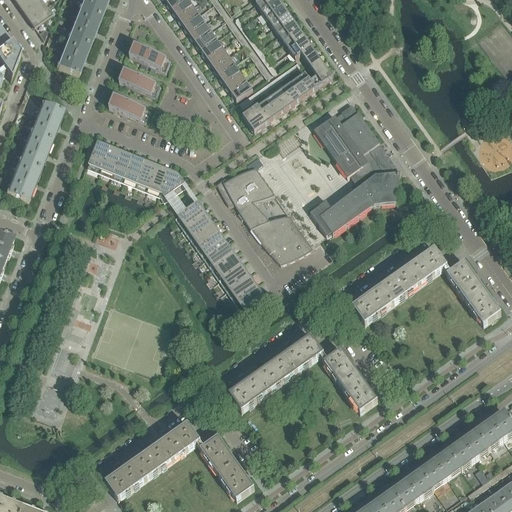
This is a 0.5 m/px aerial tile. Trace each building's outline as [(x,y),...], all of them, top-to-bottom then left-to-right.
[(23,15),(40,3),(38,0),(25,0),(17,6),(23,15)] [(108,5),(109,0),(83,0),(79,13),(101,22),(106,10),(108,5)] [(171,14),(188,2),(186,0),(172,0),(166,5),(171,14)] [(214,9),(218,6),(213,0),(208,0),(214,9)] [(262,17),(278,5),(274,0),(268,0),(256,8),(262,17)] [(177,22),(194,10),(188,2),(171,14),(177,22)] [(29,23),(46,11),(40,3),(23,15),(29,23)] [(268,25),(284,13),(278,5),(262,17),(268,25)] [(220,17),(224,14),(218,6),(214,9),(220,17)] [(183,30),(200,19),(194,10),(177,22),(183,30)] [(29,23),(38,36),(43,33),(40,28),(52,20),(46,11),(29,23)] [(96,34),(101,22),(79,13),(67,42),(89,51),(94,39),(95,39),(97,35),(96,34)] [(273,32),(289,21),(284,13),(268,25),(273,32)] [(226,25),(230,23),(224,14),(220,17),(226,25)] [(189,39),(206,27),(200,19),(183,30),(189,39)] [(240,32),(244,29),(238,21),(236,23),(236,26),(240,32)] [(279,40),(295,29),(289,21),(273,32),(279,40)] [(232,34),(236,31),(230,23),(226,25),(232,34)] [(195,47),(212,35),(206,27),(189,39),(195,47)] [(245,39),(249,37),(244,29),(240,32),(245,39)] [(284,48),(300,37),(295,29),(279,40),(284,48)] [(238,42),(242,39),(236,31),(232,34),(238,42)] [(0,113),(1,111),(0,110),(0,88),(1,88),(0,86),(0,81),(5,78),(10,85),(20,61),(17,56),(0,32),(0,71),(0,72),(0,71),(0,113)] [(43,33),(38,36),(44,44),(47,36),(44,32),(43,33)] [(201,55),(218,44),(212,35),(195,47),(201,55)] [(251,48),(255,45),(249,37),(245,39),(251,48)] [(290,56),(306,45),(300,37),(284,48),(290,56)] [(244,50),(247,48),(242,39),(238,42),(244,50)] [(85,63),(89,51),(67,42),(56,71),(78,80),(83,68),(85,63)] [(207,64),(223,52),(218,44),(201,55),(207,64)] [(257,55),(260,53),(255,45),(251,48),(257,55)] [(301,60),(311,53),(306,45),(290,56),(296,64),(302,60),(301,60)] [(250,59),(253,56),(247,48),(244,50),(250,59)] [(146,69),(152,56),(135,50),(130,62),(141,67),(146,69)] [(213,72),(229,61),(223,52),(207,64),(213,72)] [(262,64),(266,61),(260,53),(257,55),(262,64)] [(312,74),(321,67),(311,53),(301,60),(302,60),(312,74)] [(166,77),(171,64),(152,56),(146,69),(166,77)] [(255,67),(259,64),(253,56),(250,59),(255,67)] [(219,81),(235,69),(229,61),(213,72),(219,81)] [(267,71),(271,68),(266,61),(262,64),(267,71)] [(261,75),(265,73),(259,64),(255,67),(261,75)] [(291,75),(299,69),(297,67),(289,73),(291,75)] [(316,95),(333,83),(321,67),(312,74),(317,82),(311,86),(310,86),(315,93),(316,95)] [(275,78),(277,77),(271,68),(267,71),(272,78),(275,78)] [(225,89),(241,77),(235,69),(219,81),(225,89)] [(270,83),(270,80),(265,73),(261,75),(267,84),(270,83)] [(136,95),(141,82),(125,75),(119,88),(136,95)] [(231,97),(247,86),(241,77),(225,89),(231,97)] [(310,86),(311,86),(305,78),(297,84),(309,100),(316,95),(315,93),(310,86)] [(156,102),(161,90),(141,82),(136,95),(156,102)] [(301,106),(309,100),(297,84),(289,90),(301,106)] [(237,106),(253,94),(247,86),(231,97),(237,106)] [(293,111),(301,106),(289,90),(281,95),(293,111)] [(285,117),(293,111),(281,95),(274,101),(285,117)] [(126,120),(131,108),(114,101),(109,113),(126,120)] [(277,122),(285,117),(274,101),(266,106),(277,122)] [(270,128),(277,122),(266,106),(258,112),(264,120),(268,126),(268,125),(270,128)] [(58,129),(63,117),(41,108),(30,136),(52,145),(56,134),(57,134),(59,130),(58,129)] [(145,128),(151,115),(136,110),(132,108),(131,108),(126,120),(145,128)] [(400,178),(389,161),(352,109),(342,117),(330,126),(329,124),(314,135),(348,182),(362,172),(367,168),(375,180),(332,213),(327,206),(311,218),(327,241),(332,238),(333,239),(375,209),(396,207),(394,191),(400,178)] [(249,130),(264,120),(258,112),(247,120),(246,119),(243,122),(249,130)] [(270,128),(268,125),(268,126),(264,120),(249,130),(254,138),(258,136),(270,128)] [(48,156),(52,145),(30,136),(19,164),(41,173),(45,164),(47,160),(48,156)] [(99,147),(100,146),(99,145),(89,169),(101,174),(109,155),(103,153),(105,148),(104,147),(103,149),(99,147)] [(111,152),(112,150),(111,150),(109,155),(101,174),(113,179),(120,160),(115,157),(117,152),(116,152),(115,154),(111,152)] [(123,157),(123,155),(122,155),(120,160),(113,179),(124,183),(132,164),(126,162),(128,157),(127,157),(127,158),(123,157)] [(134,161),(135,160),(134,159),(132,164),(124,183),(136,188),(144,169),(138,167),(140,162),(139,161),(138,163),(134,161)] [(251,166),(248,168),(250,171),(254,169),(256,169),(260,165),(258,161),(251,166)] [(35,186),(41,173),(19,164),(5,198),(27,206),(33,191),(34,191),(36,187),(35,186)] [(146,166),(147,164),(146,164),(144,169),(136,188),(148,193),(155,174),(150,171),(152,166),(151,166),(150,168),(146,166)] [(158,171),(158,169),(157,169),(155,174),(148,193),(160,197),(167,178),(161,176),(163,171),(162,171),(162,172),(158,171)] [(184,187),(181,189),(176,182),(173,181),(175,176),(174,175),(174,177),(170,175),(170,174),(169,173),(167,178),(160,197),(163,199),(168,205),(187,191),(184,187)] [(312,252),(289,220),(283,221),(279,222),(275,223),(269,225),(260,214),(253,207),(256,206),(260,205),(265,203),(271,201),(275,200),(256,173),(253,174),(250,175),(245,177),(242,178),(237,180),(231,183),(229,185),(226,182),(217,188),(220,196),(223,200),(226,206),(228,209),(235,209),(240,218),(238,218),(242,224),(243,223),(248,229),(253,236),(257,242),(261,247),(265,252),(269,256),(273,261),(277,265),(281,269),(288,267),(291,265),(297,262),(301,261),(304,259),(310,255),(313,253),(312,252)] [(199,208),(200,207),(200,206),(179,221),(186,231),(203,219),(199,214),(203,211),(203,210),(201,211),(199,208)] [(206,218),(208,217),(207,216),(203,219),(186,231),(193,241),(210,230),(206,224),(211,221),(210,221),(209,222),(206,218)] [(214,228),(215,227),(214,226),(210,230),(193,241),(200,252),(217,240),(214,235),(218,232),(217,231),(216,232),(214,228)] [(221,239),(222,238),(222,237),(217,240),(200,252),(208,262),(225,250),(221,245),(225,242),(225,241),(223,242),(221,239)] [(0,266),(4,268),(13,244),(0,238),(0,266)] [(228,249),(229,248),(229,247),(225,250),(208,262),(215,272),(232,260),(228,255),(233,252),(232,251),(231,252),(228,249)] [(418,292),(447,272),(435,254),(423,262),(422,261),(418,264),(419,265),(406,275),(418,292)] [(235,259),(237,258),(236,257),(232,260),(215,272),(222,283),(239,271),(236,266),(240,263),(239,262),(238,263),(235,259)] [(473,279),(472,278),(465,267),(447,279),(465,305),(483,292),(476,283),(477,281),(475,278),(473,279)] [(243,270),(244,269),(243,268),(239,271),(222,283),(230,293),(246,281),(243,276),(247,273),(246,272),(245,273),(243,270)] [(392,311),(418,292),(406,275),(396,282),(395,280),(391,283),(392,284),(380,293),(392,311)] [(250,280),(251,279),(251,278),(246,281),(230,293),(237,303),(254,291),(250,287),(255,284),(254,282),(252,283),(250,280)] [(257,290),(259,289),(258,288),(254,291),(237,303),(245,314),(262,303),(257,297),(262,294),(261,293),(260,294),(257,290)] [(491,303),(489,301),(483,292),(465,305),(483,331),(501,318),(493,307),(495,306),(492,302),(491,303)] [(365,330),(392,311),(380,293),(368,301),(367,300),(364,302),(365,304),(352,312),(365,330)] [(296,380),(324,360),(311,342),(299,350),(298,349),(295,352),(295,353),(283,362),(296,380)] [(350,367),(349,365),(341,355),(323,367),(342,393),(360,380),(353,371),(354,369),(352,366),(350,367)] [(270,398),(296,380),(283,362),(272,369),(271,368),(268,371),(268,372),(257,380),(270,398)] [(242,418),(270,398),(257,380),(245,389),(244,387),(240,390),(241,391),(229,400),(242,418)] [(367,390),(363,385),(360,380),(342,393),(360,418),(378,405),(370,394),(371,393),(368,389),(367,390)] [(489,456),(511,439),(511,426),(505,416),(492,426),(491,425),(487,428),(488,429),(476,438),(489,456)] [(201,447),(188,429),(176,437),(175,436),(171,439),(172,440),(160,449),(173,466),(201,447)] [(461,476),(489,456),(476,438),(464,446),(463,445),(459,448),(460,449),(448,457),(461,476)] [(227,454),(226,452),(218,442),(200,454),(218,480),(237,467),(230,458),(231,456),(229,453),(227,454)] [(146,486),(173,466),(160,449),(149,457),(148,455),(144,458),(145,460),(133,468),(146,486)] [(432,496),(461,476),(448,457),(436,466),(435,465),(431,468),(432,469),(420,477),(420,478),(432,496)] [(243,477),(243,476),(237,467),(218,480),(227,492),(237,506),(255,493),(246,481),(248,480),(245,475),(243,477)] [(505,478),(511,472),(511,467),(502,474),(505,478)] [(126,500),(146,486),(133,468),(122,476),(121,475),(117,478),(118,479),(106,488),(118,505),(126,500)] [(488,484),(481,473),(475,477),(483,488),(488,484)] [(492,487),(505,478),(502,474),(489,483),(492,487)] [(402,511),(409,511),(432,496),(420,478),(408,486),(407,485),(403,488),(404,489),(393,498),(402,511)] [(478,497),(492,487),(489,483),(475,493),(478,497)] [(511,511),(511,487),(483,507),(486,511),(511,511)] [(469,503),(478,497),(475,493),(467,499),(469,503)] [(104,511),(108,508),(101,498),(97,501),(104,511)] [(402,511),(393,498),(381,506),(380,504),(375,507),(377,509),(372,511),(402,511)] [(6,504),(0,501),(0,511),(24,511),(25,511),(10,506),(11,505),(6,503),(6,504)] [(96,511),(102,511),(104,511),(97,501),(92,505),(96,511)]
